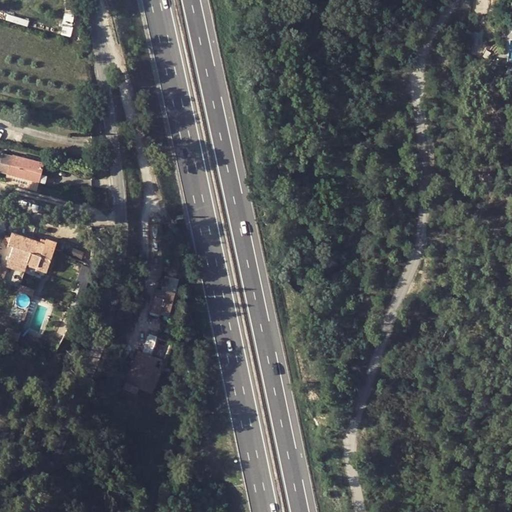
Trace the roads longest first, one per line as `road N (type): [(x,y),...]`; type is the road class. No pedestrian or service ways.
road 1 (residential): [(363,511),(348,456),(350,426),(418,245),(427,155),(416,86),(431,33),(454,0)]
road 2 (tertiary): [(28,511),(114,300),(120,190),(96,0)]
road 3 (motorway): [(303,511),(192,0)]
road 4 (motorway): [(155,0),(260,511)]
